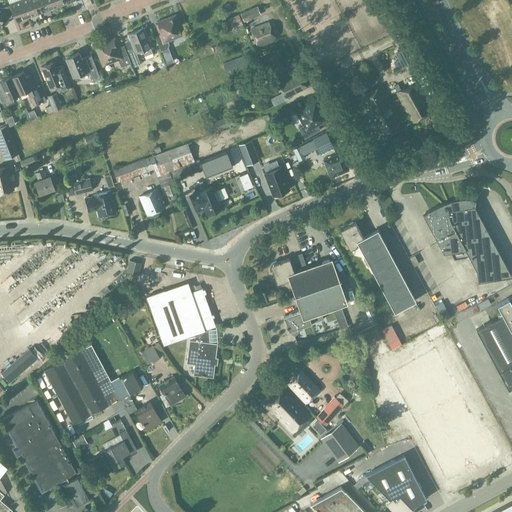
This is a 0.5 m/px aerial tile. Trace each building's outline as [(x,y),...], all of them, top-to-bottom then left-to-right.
[(27,19),(20,0),(9,5),(16,23),(27,19)] [(38,15),(32,0),(21,0),(20,0),(27,19),(38,15)] [(45,0),(32,0),(38,15),(49,11),(45,0)] [(57,0),(45,0),(49,11),(60,7),(57,0)] [(0,8),(0,28),(0,29),(3,14),(4,14),(6,20),(11,18),(7,7),(3,8),(3,9),(0,8)] [(241,14),(244,22),(261,14),(258,7),(241,14)] [(183,35),(176,16),(156,24),(161,36),(155,38),(160,52),(166,49),(168,45),(167,41),(183,35)] [(232,27),(240,24),(237,17),(229,20),(232,27)] [(276,40),(269,23),(251,30),(258,47),(276,40)] [(153,54),(150,48),(143,29),(128,35),(133,49),(127,51),(134,68),(140,65),(135,53),(142,51),(144,57),(153,54)] [(121,58),(114,40),(95,47),(103,66),(117,60),(120,68),(130,64),(127,56),(121,58)] [(246,57),(254,54),(252,47),(244,50),(246,57)] [(396,53),(399,60),(407,56),(404,49),(396,53)] [(78,53),(66,58),(75,81),(90,75),(93,82),(100,79),(94,65),(88,67),(84,57),(80,58),(78,53)] [(223,64),(226,72),(248,63),(245,56),(223,64)] [(60,77),(54,62),(41,68),(50,90),(59,86),(61,92),(71,88),(66,75),(60,77)] [(268,69),(271,76),(285,70),(281,63),(268,69)] [(11,77),(19,94),(27,91),(29,96),(39,92),(31,73),(25,76),(23,72),(11,77)] [(284,74),(275,78),(283,93),(285,98),(306,88),(298,72),(286,78),(284,74)] [(249,79),(251,83),(263,78),(262,74),(249,79)] [(0,86),(0,101),(3,108),(14,103),(11,98),(19,94),(11,77),(11,76),(0,80),(0,84),(1,86),(0,86)] [(416,82),(397,92),(412,123),(432,113),(416,82)] [(382,85),(359,97),(381,139),(403,127),(382,85)] [(285,98),(283,93),(271,99),(274,105),(286,99),(285,98)] [(299,128),(304,139),(317,132),(314,126),(324,121),(315,103),(297,113),(304,125),(299,128)] [(34,110),(28,113),(31,120),(37,118),(34,110)] [(5,118),(8,127),(15,124),(12,115),(5,118)] [(233,125),(230,116),(204,125),(207,134),(233,125)] [(7,125),(0,127),(0,136),(8,157),(5,158),(6,158),(18,153),(7,125)] [(320,154),(333,148),(326,133),(313,139),(320,154)] [(247,165),(258,160),(250,141),(239,145),(247,165)] [(299,160),(305,158),(299,147),(294,149),(299,160)] [(178,152),(181,164),(193,160),(189,149),(178,152)] [(189,165),(192,174),(203,170),(206,178),(233,168),(227,150),(195,163),(189,165)] [(40,154),(44,164),(50,162),(46,152),(40,154)] [(333,156),(323,160),(331,178),(349,170),(342,155),(334,159),(333,156)] [(22,167),(35,162),(32,157),(20,161),(22,167)] [(118,183),(123,181),(150,171),(145,159),(113,171),(118,183)] [(0,193),(13,190),(7,167),(0,168),(0,193)] [(289,189),(281,167),(264,173),(273,196),(289,189)] [(39,181),(35,183),(39,194),(54,188),(50,177),(46,179),(43,171),(36,174),(39,181)] [(93,190),(89,178),(72,183),(75,195),(93,190)] [(345,181),(337,183),(339,191),(347,188),(345,181)] [(172,184),(166,186),(169,194),(175,192),(172,184)] [(219,209),(221,208),(218,201),(221,199),(218,191),(215,192),(212,186),(199,192),(190,196),(197,211),(203,208),(206,209),(208,214),(211,213),(213,214),(218,212),(219,209)] [(148,216),(165,209),(157,189),(140,196),(148,216)] [(94,196),(94,197),(85,199),(89,213),(98,211),(99,217),(116,213),(110,191),(94,196)] [(429,210),(426,212),(423,214),(444,253),(450,252),(454,259),(469,257),(476,270),(478,282),(511,276),(507,276),(505,265),(502,265),(500,256),(497,257),(496,248),(493,248),(491,239),(488,240),(487,231),(484,231),(482,222),(479,223),(478,214),(475,214),(474,206),(474,205),(475,201),(475,200),(472,199),(468,198),(465,198),(464,198),(461,198),(458,199),(456,199),(454,199),(452,200),(450,201),(447,202),(443,203),(439,205),(436,207),(432,208),(429,210)] [(125,215),(132,212),(129,203),(122,205),(125,215)] [(364,237),(356,222),(353,223),(353,222),(349,224),(350,225),(340,230),(347,244),(346,245),(348,248),(349,248),(350,250),(359,245),(394,312),(416,301),(378,229),(364,237)] [(409,256),(414,265),(418,262),(413,253),(409,256)] [(78,258),(71,261),(74,268),(81,265),(78,258)] [(347,304),(343,290),(332,258),(294,271),(289,258),(280,261),(278,261),(278,262),(277,263),(276,261),(274,262),(272,263),(271,265),(270,267),(270,269),(270,272),(273,271),(277,284),(289,280),(295,296),(293,297),(295,297),(300,311),(284,316),(287,326),(286,326),(287,328),(288,328),(289,331),(290,331),(291,333),(293,334),(295,335),(297,334),(298,333),(298,330),(298,328),(312,323),(309,317),(322,312),(347,304)] [(141,263),(131,261),(130,260),(127,272),(138,275),(141,263)] [(478,299),(490,294),(488,288),(476,292),(478,299)] [(164,291),(147,297),(163,345),(188,336),(189,338),(198,335),(205,332),(205,330),(215,326),(201,289),(191,293),(191,292),(167,300),(164,291)] [(511,296),(497,304),(503,315),(476,329),(508,389),(511,387),(511,296)] [(477,305),(480,310),(491,304),(488,299),(477,305)] [(438,310),(445,306),(442,302),(435,305),(438,310)] [(369,312),(363,315),(366,322),(372,319),(369,312)] [(390,322),(380,327),(389,347),(400,341),(390,322)] [(320,323),(314,325),(316,332),(322,329),(320,323)] [(198,335),(189,338),(190,342),(188,354),(196,355),(193,375),(212,377),(214,369),(216,354),(216,345),(206,343),(205,332),(198,335)] [(66,358),(80,350),(77,344),(75,345),(72,342),(63,349),(66,352),(64,353),(66,358)] [(390,366),(454,486),(497,463),(433,343),(390,366)] [(80,351),(98,383),(109,377),(91,345),(80,351)] [(11,385),(43,359),(32,346),(0,371),(11,385)] [(152,346),(141,353),(148,365),(159,358),(152,346)] [(80,350),(66,358),(43,370),(73,424),(110,404),(98,383),(80,351),(80,350)] [(134,371),(120,378),(129,394),(142,387),(134,371)] [(306,404),(320,391),(302,371),(288,384),(306,404)] [(186,396),(173,376),(158,385),(170,405),(186,396)] [(44,391),(48,400),(56,396),(53,387),(44,391)] [(311,416),(297,402),(284,388),(265,406),(272,413),(273,412),(293,433),(311,416)] [(344,405),(336,398),(335,397),(316,418),(326,426),(344,405)] [(37,400),(2,419),(41,490),(76,471),(37,400)] [(150,402),(134,411),(147,431),(162,422),(150,402)] [(511,417),(498,412),(496,417),(511,423),(511,417)] [(113,423),(116,430),(124,427),(120,419),(113,423)] [(511,430),(511,425),(500,421),(498,426),(511,430)] [(358,447),(341,425),(323,438),(340,461),(358,447)] [(106,450),(105,450),(106,451),(101,453),(110,469),(114,467),(124,462),(121,456),(130,452),(121,435),(102,444),(106,450)] [(393,511),(413,511),(415,511),(412,508),(417,503),(426,499),(404,455),(366,474),(390,499),(385,503),(393,511)] [(86,472),(67,483),(73,494),(69,496),(75,505),(90,497),(86,488),(93,484),(86,472)] [(365,511),(341,487),(310,504),(318,511),(365,511)] [(0,511),(10,511),(13,509),(1,499),(5,494),(0,490),(0,511)] [(282,508),(285,511),(304,511),(297,504),(293,508),(288,503),(282,508)]
